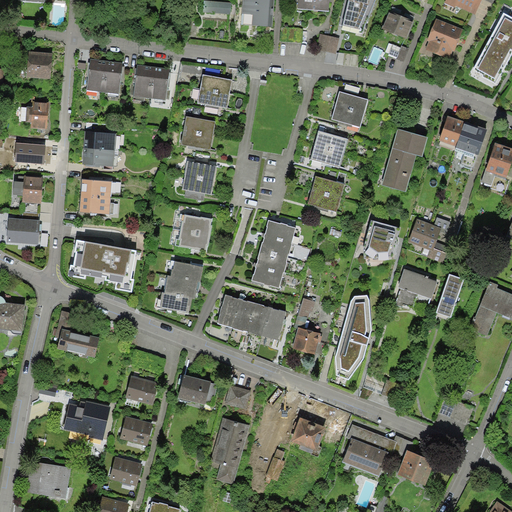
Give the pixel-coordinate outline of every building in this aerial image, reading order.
[(231,2),(199,0),(199,12),(230,14),(231,2)] [(242,0),(241,24),(272,27),(274,0),(242,0)] [(328,0),(298,0),(298,9),(327,11),(328,0)] [(482,0),(447,0),(445,4),(475,17),(482,0)] [(360,4),(349,1),(342,30),(367,37),(374,10),(359,6),(360,4)] [(511,54),(511,17),(504,13),(473,67),(497,81),(511,54)] [(411,22),(388,14),(382,32),(405,40),(411,22)] [(462,32),(436,20),(424,49),(450,61),(462,32)] [(339,39),(320,35),(316,50),(336,54),(339,39)] [(408,51),(401,47),(395,60),(403,63),(408,51)] [(52,54),(28,52),(25,77),(49,79),(52,54)] [(104,62),(89,60),(85,97),(100,99),(104,62)] [(122,64),(106,62),(101,93),(118,96),(122,64)] [(170,69),(137,65),(132,98),(166,102),(170,69)] [(232,80),(203,75),(199,103),(227,107),(232,80)] [(367,101),(339,93),(331,121),(359,129),(367,101)] [(33,109),(21,108),(20,120),(31,121),(30,128),(45,130),(49,104),(34,102),(33,109)] [(216,122),(185,117),(180,145),(211,151),(216,122)] [(485,132),(447,118),(439,141),(455,147),(453,151),(463,155),(459,164),(472,169),(485,132)] [(428,138),(397,130),(382,186),(405,192),(415,156),(422,158),(428,138)] [(117,135),(83,132),(81,165),(115,168),(117,135)] [(347,141),(318,133),(310,161),(339,169),(347,141)] [(45,141),(27,141),(25,172),(44,173),(45,141)] [(511,157),(511,150),(495,145),(481,184),(491,188),(496,174),(505,177),(511,157)] [(216,166),(185,161),(180,190),(186,191),(184,198),(204,201),(205,194),(211,195),(216,166)] [(42,178),(13,176),(12,195),(19,196),(22,203),(21,219),(8,218),(6,243),(38,245),(38,249),(48,250),(49,234),(38,233),(42,178)] [(345,185),(316,178),(309,206),(337,214),(345,185)] [(112,181),(81,179),(79,213),(109,215),(112,181)] [(200,219),(184,216),(183,221),(181,221),(178,239),(176,239),(174,245),(195,249),(194,251),(206,253),(207,245),(210,246),(213,226),(210,226),(212,219),(200,217),(200,219)] [(434,226),(417,220),(408,243),(429,251),(426,258),(442,264),(448,246),(437,242),(439,236),(447,239),(452,224),(437,218),(434,226)] [(296,229),(267,221),(251,280),(279,288),(296,229)] [(402,229),(370,221),(362,250),(364,261),(394,261),(402,229)] [(136,250),(76,239),(74,252),(76,252),(74,264),(71,264),(69,275),(86,278),(87,273),(105,276),(104,279),(117,281),(116,287),(132,290),(134,279),(131,279),(136,250)] [(203,267),(173,261),(170,275),(167,275),(164,293),(160,292),(157,308),(188,314),(191,297),(194,299),(197,283),(200,283),(203,267)] [(437,282),(405,271),(394,304),(426,314),(437,282)] [(463,280),(448,275),(435,314),(451,319),(463,280)] [(499,287),(489,283),(470,332),(489,339),(498,315),(511,319),(511,295),(497,290),(499,287)] [(287,312),(225,295),(217,324),(279,341),(287,312)] [(0,331),(22,334),(25,306),(3,303),(2,301),(0,298),(0,331)] [(367,298),(354,298),(350,302),(334,358),(336,376),(348,380),(363,362),(371,332),(367,298)] [(293,349),(315,356),(322,334),(309,331),(317,303),(303,299),(294,328),(299,329),(293,349)] [(70,315),(61,313),(55,338),(58,339),(56,350),(95,359),(100,337),(67,329),(70,315)] [(404,384),(369,371),(363,389),(398,401),(404,384)] [(217,384),(186,375),(179,400),(210,409),(217,384)] [(158,383),(130,376),(122,405),(137,409),(139,402),(152,405),(158,383)] [(63,384),(41,381),(38,396),(60,400),(63,384)] [(250,393),(228,388),(225,404),(246,409),(250,393)] [(473,408),(446,397),(439,415),(466,425),(473,408)] [(84,408),(71,405),(65,429),(103,439),(111,407),(86,401),(84,408)] [(152,423),(125,416),(119,439),(146,446),(152,423)] [(326,428),(300,417),(290,440),(300,444),(298,449),(318,457),(321,448),(318,447),(326,428)] [(252,427),(225,419),(212,461),(221,464),(216,480),(235,486),(252,427)] [(352,425),(348,435),(353,437),(343,463),(378,476),(387,452),(399,457),(406,439),(396,435),(393,440),(352,425)] [(288,454),(276,449),(270,466),(281,470),(288,454)] [(435,460),(406,449),(397,475),(425,485),(435,460)] [(146,464),(114,455),(107,478),(139,488),(146,464)] [(71,468),(33,463),(28,495),(67,500),(71,468)] [(131,511),(133,505),(102,496),(97,511),(131,511)] [(511,511),(496,499),(486,511),(511,511)] [(177,511),(179,508),(151,502),(148,511),(177,511)]
